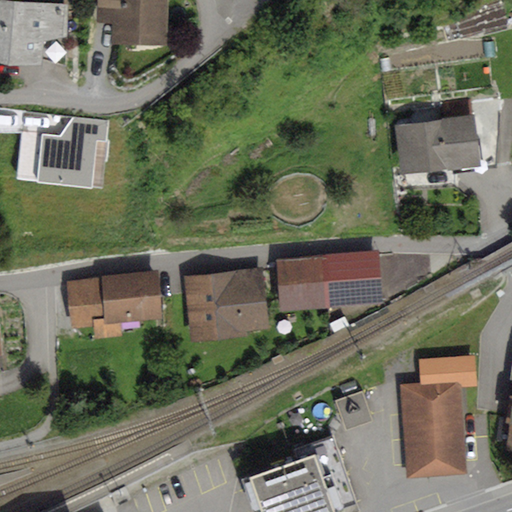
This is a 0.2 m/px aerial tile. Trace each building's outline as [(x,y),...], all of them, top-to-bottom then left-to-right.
[(67,4),(12,0),(0,0),(0,61),(41,66),(42,59),(65,65),(67,4)] [(167,0),(96,0),(96,23),(111,23),(110,44),(167,45),(167,0)] [(443,117),(392,124),(399,174),(479,163),(470,99),(441,103),(443,117)] [(73,118),(60,136),(42,134),(38,184),(92,188),(96,140),(106,141),(108,121),(73,118)] [(379,251),(276,259),(280,311),(383,302),(379,251)] [(262,268),(183,276),(190,343),(246,337),(246,331),(268,328),(262,268)] [(157,272),(67,280),(71,329),(92,327),(93,339),(122,337),(121,333),(134,332),(133,321),(161,318),(157,272)] [(419,383),(399,385),(407,478),(468,474),(461,388),(478,387),(475,354),(417,359),(419,383)] [(362,391),(334,401),(345,431),(373,422),(362,391)] [(300,457),(240,478),(252,511),(253,511),(260,510),(260,511),(357,511),(360,511),(333,436),(298,449),(300,457)]
